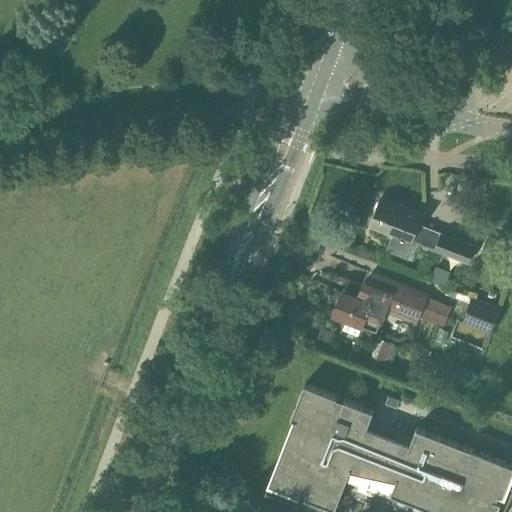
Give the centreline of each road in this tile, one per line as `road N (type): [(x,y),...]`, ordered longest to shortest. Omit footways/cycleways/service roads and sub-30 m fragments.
road 1 (secondary): [(140,511),(314,75)]
road 2 (residential): [(314,75),(511,131)]
